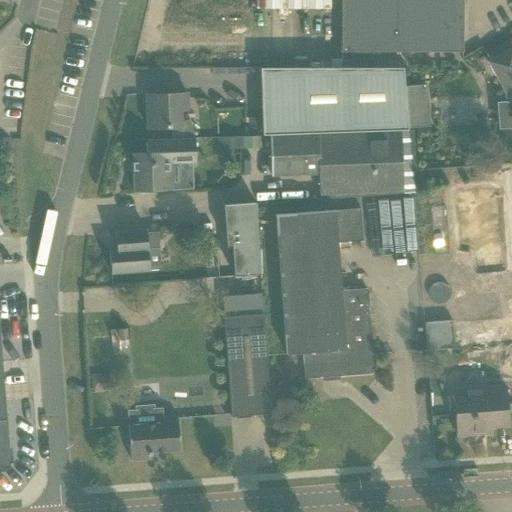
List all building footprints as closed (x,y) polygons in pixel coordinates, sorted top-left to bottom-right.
[(252,0),(252,8),(329,9),(329,0),(252,0)] [(343,0),(343,52),(463,53),(463,52),(462,52),(462,0),(343,0)] [(511,93),(511,50),(489,62),(507,94),(511,93)] [(403,68),(260,69),(261,135),(407,131),(403,68)] [(146,95),(147,129),(181,127),(180,110),(187,110),(186,94),(146,95)] [(401,131),(270,136),(271,176),(318,175),(319,199),(403,193),(401,131)] [(222,138),(216,138),(216,149),(242,149),(242,138),(233,138),(222,138)] [(133,172),(134,192),(172,191),(171,175),(171,164),(195,163),(194,139),(146,141),(146,154),(132,154),(132,163),(130,163),(131,172),(133,172)] [(511,168),(502,169),(504,188),(511,187),(511,168)] [(231,241),(235,277),(260,275),(254,203),(223,205),(226,241),(231,241)] [(303,354),(304,379),(373,374),(371,354),(366,289),(341,291),(337,243),(363,241),(360,210),(335,211),(275,216),(286,355),(303,354)] [(116,251),(109,252),(111,274),(161,270),(158,232),(146,233),(146,231),(115,233),(116,251)] [(263,315),(223,317),(230,417),(270,414),(263,315)] [(424,323),(426,351),(454,349),(452,321),(424,323)] [(0,339),(0,469),(10,469),(0,339)] [(455,416),(457,436),(480,434),(479,428),(508,426),(505,387),(453,391),(455,416)] [(161,418),(160,408),(127,411),(130,461),(149,459),(149,456),(151,456),(151,453),(180,451),(178,431),(177,417),(161,418)]
